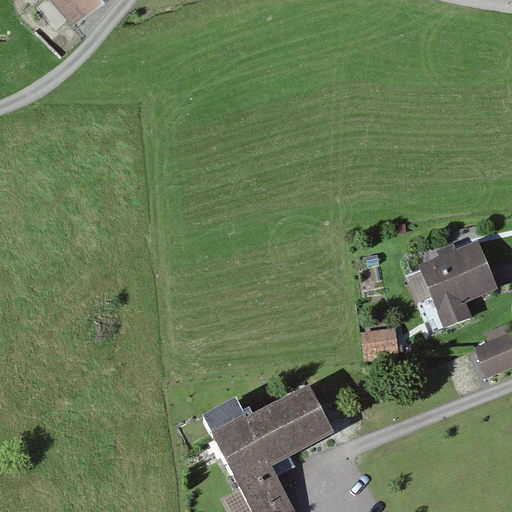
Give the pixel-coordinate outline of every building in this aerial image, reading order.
[(100,0),(51,0),(71,24),(100,0)] [(419,265),(445,328),(472,316),(466,302),(498,290),(478,241),(456,250),(454,244),(437,251),(439,257),(419,265)] [(395,329),(361,334),(365,362),(399,357),(395,329)] [(511,333),(474,349),(487,378),(511,368),(511,333)] [(308,389),(211,439),(249,511),(293,511),(272,470),(333,439),(308,389)]
